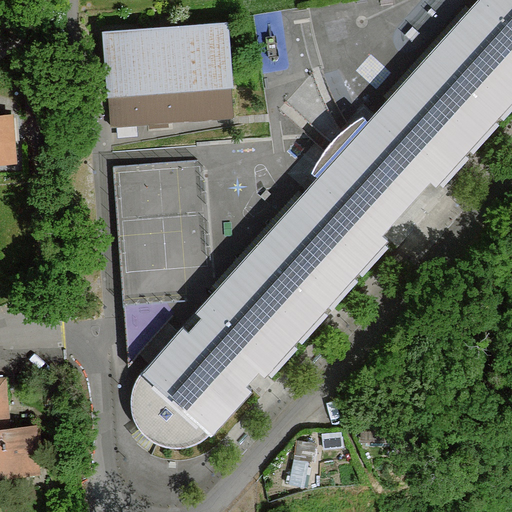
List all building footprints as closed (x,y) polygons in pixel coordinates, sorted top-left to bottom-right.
[(185,326),(141,374),(212,433),(252,389),(247,384),(260,369),(265,374),(389,238),(383,234),(399,216),(408,206),(431,180),(437,185),(511,102),(511,0),(480,0),(370,122),(319,178),(197,311),(203,317),(189,330),(185,326)] [(235,118),(229,22),(104,31),(113,127),(235,118)] [(45,113),(43,87),(27,88),(29,114),(45,113)] [(0,117),(0,163),(16,162),(12,116),(0,117)] [(312,172),(319,178),(370,122),(363,117),(343,131),(328,147),(323,154),(312,172)] [(198,443),(212,433),(141,374),(132,392),(134,411),(139,427),(157,444),(177,448),(198,443)] [(0,378),(0,428),(10,428),(6,378),(0,378)] [(36,427),(10,428),(0,428),(0,474),(39,472),(36,427)]
